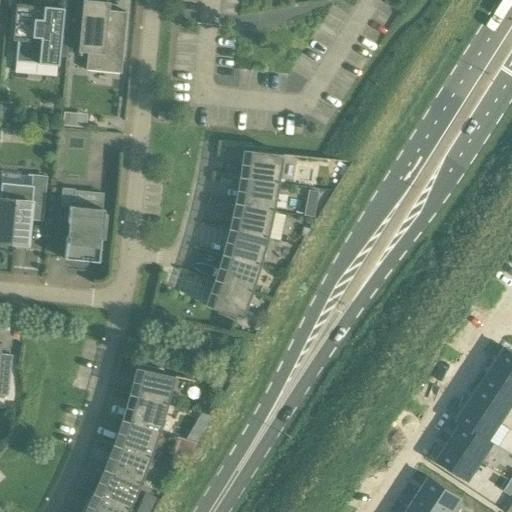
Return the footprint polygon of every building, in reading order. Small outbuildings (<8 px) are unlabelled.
[(109,2),(83,0),(82,0),(77,52),(87,53),(86,70),(120,73),(126,12),(125,12),(124,17),(107,15),(109,2)] [(34,5),(15,3),(11,41),(17,41),(15,61),(57,65),(58,57),(60,37),(62,8),(42,6),(42,11),(33,10),(34,5)] [(65,57),(66,37),(60,37),(58,57),(65,57)] [(281,170),(283,155),(269,154),(270,150),(251,147),(249,163),(247,179),(279,183),(281,170)] [(0,243),(28,247),(30,220),(42,221),(46,176),(27,174),(27,176),(31,176),(30,186),(0,183),(1,172),(0,171),(0,243)] [(244,192),(242,205),(274,211),(277,197),(279,183),(247,179),(244,192)] [(103,210),(73,207),(74,190),(62,189),(60,206),(69,207),(64,259),(67,260),(68,257),(95,259),(95,262),(98,263),(100,240),(105,240),(107,215),(103,215),(103,210)] [(318,192),(308,190),(306,200),(316,201),(318,192)] [(239,218),(236,231),(268,239),(271,225),(274,211),(242,205),(239,218)] [(310,206),(308,228),(318,229),(320,207),(310,206)] [(275,229),(273,256),(284,257),(287,230),(275,229)] [(233,244),(229,257),(261,266),(264,252),(268,239),(236,231),(233,244)] [(261,266),(229,257),(225,270),(221,283),(252,293),(256,280),(261,266)] [(266,281),(261,296),(274,301),(280,286),(266,281)] [(247,307),(252,293),(221,283),(216,296),(211,309),(242,321),(247,307)] [(511,352),(506,348),(494,367),(511,379),(511,352)] [(0,395),(7,396),(11,355),(0,353),(0,395)] [(171,391),(174,377),(161,374),(162,370),(143,365),(140,381),(136,397),(167,405),(171,391)] [(511,379),(494,367),(482,385),(511,404),(511,403),(511,379)] [(482,385),(470,404),(499,423),(511,404),(482,385)] [(128,422),(159,432),(163,419),(167,405),(136,397),(132,409),(128,422)] [(470,404),(458,422),(462,424),(488,440),(499,423),(470,404)] [(204,427),(211,417),(201,414),(196,422),(204,427)] [(119,448),(150,459),(155,445),(159,432),(128,422),(124,435),(119,448)] [(462,424),(451,442),(480,461),(492,443),(488,440),(462,424)] [(451,442),(438,461),(468,480),(480,461),(451,442)] [(150,459),(119,448),(114,460),(109,473),(140,485),(145,472),(150,459)] [(104,485),(98,497),(128,511),(134,498),(140,485),(109,473),(104,485)] [(430,477),(419,494),(446,511),(453,511),(462,498),(430,477)] [(511,482),(510,481),(503,491),(510,495),(511,492),(511,482)] [(446,511),(419,494),(408,510),(410,511),(446,511)] [(91,511),(127,511),(128,511),(98,497),(92,509),(91,511)]
